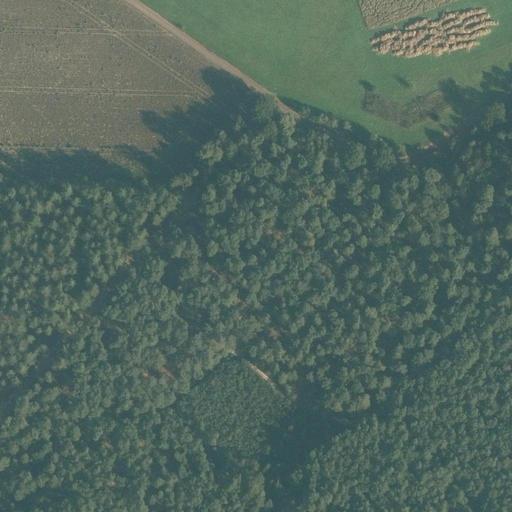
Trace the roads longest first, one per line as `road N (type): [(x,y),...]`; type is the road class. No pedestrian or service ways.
road 1 (track): [(277,105),(252,120),(195,182),(0,408)]
road 2 (track): [(277,105),(375,157),(400,161),(511,98)]
road 3 (track): [(126,0),(277,105)]
